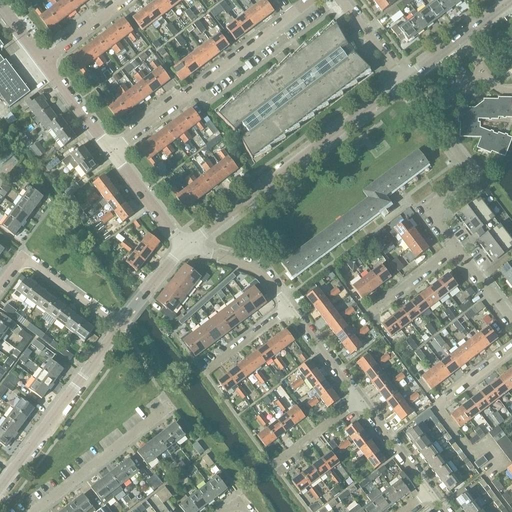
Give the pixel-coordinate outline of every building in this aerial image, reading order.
[(53,7),(49,11),(58,23),(66,17),(53,0),(48,0),(53,7)] [(59,0),(53,0),(66,17),(75,10),(67,0),(63,0),(61,2),(59,0)] [(67,0),(75,10),(83,4),(80,0),(67,0)] [(163,0),(156,0),(151,4),(161,17),(171,9),(163,0)] [(178,0),(163,0),(171,9),(180,2),(178,0)] [(264,0),(262,0),(254,7),(264,19),(273,12),(264,0)] [(392,0),(377,0),(374,2),(382,12),(394,2),(392,0)] [(436,0),(426,7),(436,20),(445,13),(436,0)] [(450,0),(436,0),(445,13),(455,6),(450,0)] [(219,5),(222,9),(227,6),(223,1),(219,5)] [(151,4),(142,11),(151,24),(161,17),(151,4)] [(227,6),(222,9),(226,14),(231,11),(227,6)] [(386,14),(390,18),(399,11),(396,6),(386,14)] [(58,23),(49,11),(44,15),(38,7),(34,10),(40,17),(40,18),(49,30),(58,23)] [(254,7),(245,14),(254,26),(264,19),(254,7)] [(426,7),(417,15),(426,27),(436,20),(426,7)] [(184,13),(188,17),(192,14),(189,9),(184,13)] [(151,24),(142,11),(132,19),(142,31),(151,24)] [(192,14),(188,17),(191,22),(196,19),(192,14)] [(245,14),(235,21),(245,34),(254,26),(245,14)] [(417,15),(407,22),(417,34),(426,27),(417,15)] [(123,19),(114,26),(123,38),(128,35),(133,42),(137,39),(132,32),(123,19)] [(193,24),(197,29),(201,25),(198,21),(193,24)] [(245,34),(235,21),(225,28),(235,41),(245,34)] [(417,34),(407,22),(398,29),(396,25),(390,29),(400,41),(405,38),(408,42),(417,34)] [(165,27),(169,32),(174,28),(170,23),(165,27)] [(335,26),(218,114),(218,113),(217,114),(235,132),(242,125),(248,133),(239,138),(252,160),(252,159),(252,158),(368,70),(369,70),(370,70),(352,52),(346,59),(343,55),(340,50),(347,46),(335,24),(335,25),(335,26)] [(201,25),(197,29),(200,34),(205,30),(201,25)] [(114,26),(105,33),(120,52),(124,49),(118,42),(123,38),(114,26)] [(174,28),(169,32),(173,37),(177,33),(174,28)] [(105,33),(97,39),(106,51),(111,47),(116,55),(122,62),(126,59),(120,52),(105,33)] [(219,33),(209,41),(219,53),(229,46),(219,33)] [(174,39),(178,43),(182,40),(179,35),(174,39)] [(97,39),(88,46),(103,65),(106,62),(101,55),(106,51),(97,39)] [(152,44),(156,49),(160,46),(156,40),(152,44)] [(182,40),(178,43),(181,48),(186,45),(182,40)] [(209,41),(200,48),(210,61),(219,53),(209,41)] [(0,95),(9,108),(30,92),(5,60),(4,61),(0,55),(0,48),(3,46),(0,42),(0,95)] [(88,46),(80,52),(89,64),(94,60),(99,68),(103,65),(88,46)] [(157,51),(161,57),(166,53),(162,48),(157,51)] [(200,48),(190,55),(200,68),(210,61),(200,48)] [(89,64),(80,52),(71,59),(80,71),(86,78),(87,77),(90,75),(84,68),(89,64)] [(144,53),(138,57),(141,62),(147,57),(144,53)] [(190,55),(181,62),(190,75),(200,68),(190,55)] [(134,60),(129,64),(133,69),(138,65),(134,60)] [(156,71),(151,75),(160,87),(169,80),(160,68),(154,61),(150,64),(156,71)] [(190,75),(181,62),(171,70),(181,82),(190,75)] [(129,64),(124,68),(127,73),(133,69),(129,64)] [(141,71),(137,74),(152,93),(160,87),(151,75),(146,78),(141,71)] [(139,84),(134,88),(143,100),(152,93),(137,74),(133,77),(139,84)] [(123,84),(120,87),(134,106),(143,100),(134,88),(129,92),(123,84)] [(122,97),(117,101),(126,113),(134,106),(120,87),(116,90),(122,97)] [(45,129),(48,127),(48,126),(58,119),(44,102),(46,101),(41,95),(32,103),(28,98),(19,105),(24,111),(29,107),(36,116),(33,118),(38,125),(40,122),(45,129)] [(126,113),(117,101),(112,104),(107,97),(103,100),(108,107),(108,108),(117,120),(126,113)] [(498,101),(498,118),(511,117),(511,97),(511,98),(511,99),(507,99),(507,98),(497,98),(497,101),(498,101)] [(498,120),(498,118),(498,101),(497,101),(492,101),(492,99),(483,99),(483,101),(483,115),(483,120),(498,120)] [(478,115),(483,115),(483,101),(474,108),(458,108),(459,108),(459,114),(458,114),(458,123),(461,123),(478,123),(478,115)] [(191,109),(182,116),(191,128),(196,124),(201,131),(205,128),(200,121),(191,109)] [(182,116),(173,122),(188,141),(192,138),(186,131),(191,128),(182,116)] [(48,126),(48,127),(56,137),(68,128),(60,117),(58,119),(48,126)] [(173,122),(165,128),(174,141),(179,137),(184,144),(188,141),(173,122)] [(479,133),(480,123),(478,123),(461,123),(461,128),(459,128),(459,137),(480,138),(482,133),(479,133)] [(68,128),(56,137),(64,147),(75,138),(68,128)] [(165,128),(156,135),(171,154),(174,152),(169,144),(174,141),(165,128)] [(498,135),(497,134),(483,129),(482,133),(480,138),(476,148),(477,148),(478,147),(483,149),(482,150),(490,153),(492,150),(498,135)] [(498,133),(497,134),(498,135),(492,150),(497,152),(496,153),(505,157),(511,138),(498,133)] [(156,135),(148,141),(157,154),(162,150),(167,157),(171,154),(156,135)] [(157,154),(148,141),(139,148),(148,160),(154,167),(158,164),(152,157),(157,154)] [(31,148),(35,153),(42,147),(38,142),(31,148)] [(230,145),(234,150),(238,147),(234,142),(230,145)] [(74,169),(78,166),(90,157),(82,146),(70,155),(62,162),(65,166),(69,163),(74,169)] [(42,147),(35,153),(39,158),(46,153),(42,147)] [(292,256),(281,264),(285,270),(287,272),(291,278),(296,274),(302,269),(313,261),(334,245),(345,237),(356,228),(367,220),(378,212),(378,213),(380,214),(380,215),(381,214),(384,218),(388,215),(385,211),(391,206),(386,199),(384,197),(395,188),(406,180),(417,172),(428,164),(418,150),(407,159),(396,167),(385,175),(374,183),(373,184),(362,192),(368,199),(357,207),(346,215),(335,223),(324,231),(313,239),(303,248),(292,256)] [(224,161),(219,164),(228,176),(237,170),(228,157),(227,158),(222,151),(218,153),(224,161)] [(78,166),(86,176),(97,167),(90,157),(78,166)] [(45,167),(49,172),(60,163),(56,158),(45,167)] [(209,161),(205,164),(220,183),(228,176),(219,164),(214,168),(209,161)] [(207,173),(202,177),(211,189),(220,183),(205,164),(201,166),(207,173)] [(7,178),(12,182),(15,177),(11,173),(7,178)] [(191,174),(188,177),(202,196),(211,189),(202,177),(197,181),(191,174)] [(92,184),(100,194),(111,185),(104,175),(92,184)] [(189,187),(185,190),(194,202),(202,196),(188,177),(184,179),(189,187)] [(10,188),(3,183),(0,187),(0,188),(2,190),(7,193),(10,188)] [(64,192),(68,197),(80,188),(76,183),(64,192)] [(27,192),(23,197),(35,207),(43,197),(27,185),(24,189),(27,192)] [(102,207),(107,204),(119,195),(111,185),(100,194),(104,199),(99,203),(102,207)] [(194,202),(185,190),(180,194),(174,187),(171,190),(176,197),(185,209),(194,202)] [(95,193),(90,197),(94,201),(98,198),(95,193)] [(107,204),(115,213),(126,205),(119,195),(107,204)] [(23,197),(15,207),(28,217),(35,207),(23,197)] [(94,201),(90,197),(85,200),(87,203),(89,205),(94,201)] [(475,233),(494,218),(478,197),(458,213),(473,234),(475,233)] [(87,203),(80,208),(83,211),(90,206),(89,205),(87,203)] [(15,207),(11,204),(8,208),(12,212),(8,217),(21,227),(28,217),(15,207)] [(126,205),(115,213),(122,223),(134,214),(126,205)] [(110,212),(105,216),(108,221),(113,217),(110,212)] [(108,221),(105,216),(100,220),(104,224),(108,221)] [(21,227),(8,217),(1,227),(14,236),(21,227)] [(494,218),(475,233),(480,239),(499,225),(494,218)] [(133,223),(137,229),(142,225),(138,220),(133,223)] [(393,229),(401,239),(413,229),(406,220),(393,229)] [(499,225),(480,239),(478,240),(494,261),(511,247),(511,241),(499,224),(499,225)] [(381,228),(370,237),(372,238),(375,242),(378,240),(379,239),(386,234),(381,228)] [(401,239),(408,249),(421,239),(413,229),(401,239)] [(148,234),(141,244),(152,253),(160,243),(148,234)] [(421,239),(408,249),(415,258),(428,249),(421,239)] [(120,245),(125,249),(128,244),(123,241),(120,245)] [(391,243),(386,247),(389,251),(394,248),(391,243)] [(128,244),(125,249),(129,253),(133,248),(128,244)] [(141,244),(133,253),(144,262),(152,253),(141,244)] [(362,249),(366,255),(370,251),(366,246),(362,249)] [(389,251),(386,247),(381,250),(385,255),(389,251)] [(144,262),(133,253),(125,263),(137,272),(144,262)] [(391,262),(398,272),(403,268),(396,258),(391,262)] [(345,262),(348,267),(353,263),(350,259),(345,262)] [(511,260),(499,271),(511,287),(511,260)] [(353,263),(348,267),(352,272),(357,268),(353,263)] [(181,271),(178,275),(195,288),(201,280),(204,282),(209,277),(197,268),(194,273),(189,269),(190,268),(185,264),(180,271),(181,271)] [(381,265),(371,272),(381,285),(390,278),(381,265)] [(371,272),(361,280),(371,292),(381,285),(371,272)] [(232,274),(227,279),(230,282),(235,277),(232,274)] [(447,274),(438,281),(448,294),(457,287),(447,274)] [(178,275),(171,283),(188,297),(195,288),(178,275)] [(21,295),(26,298),(36,285),(26,278),(14,295),(18,298),(21,295)] [(227,279),(221,283),(224,287),(230,282),(227,279)] [(242,292),(244,295),(256,310),(259,307),(260,308),(266,303),(263,298),(262,299),(260,296),(266,292),(259,283),(258,282),(256,281),(255,280),(249,285),(249,286),(242,292)] [(371,292),(361,280),(352,287),(361,299),(371,292)] [(438,281),(428,289),(438,301),(448,294),(438,281)] [(171,283),(164,292),(181,305),(188,297),(171,283)] [(221,283),(216,288),(219,291),(224,287),(221,283)] [(26,298),(36,306),(45,293),(36,285),(26,298)] [(336,287),(331,291),(335,296),(339,292),(336,287)] [(216,288),(211,293),(214,296),(219,291),(216,288)] [(306,297),(313,307),(325,298),(317,288),(306,297)] [(428,289),(419,296),(429,308),(438,301),(428,289)] [(335,296),(331,291),(327,295),(330,299),(335,296)] [(181,305),(164,292),(161,296),(160,295),(155,301),(160,305),(161,304),(165,308),(161,313),(173,322),(177,317),(174,314),(181,305)] [(36,306),(45,313),(55,300),(45,293),(36,306)] [(211,293),(205,297),(208,301),(214,296),(211,293)] [(244,295),(236,302),(247,317),(256,310),(244,295)] [(419,296),(409,303),(419,316),(429,308),(419,296)] [(205,297),(200,302),(203,306),(208,301),(205,297)] [(313,307),(321,316),(332,308),(325,298),(313,307)] [(45,313),(55,320),(65,307),(55,300),(45,313)] [(458,307),(462,313),(471,305),(467,300),(458,307)] [(200,302),(195,307),(198,310),(203,306),(200,302)] [(236,302),(227,308),(238,323),(247,317),(236,302)] [(480,302),(473,308),(463,315),(468,320),(484,307),(480,302)] [(409,303),(400,310),(410,323),(419,316),(409,303)] [(4,311),(12,318),(15,313),(17,311),(8,305),(4,311)] [(76,312),(70,308),(69,310),(65,307),(55,320),(65,327),(74,314),(76,312)] [(195,307),(189,312),(192,315),(198,310),(195,307)] [(351,307),(346,310),(349,315),(354,311),(351,307)] [(227,308),(219,315),(230,330),(238,323),(227,308)] [(321,316),(328,326),(340,317),(332,308),(321,316)] [(443,312),(447,317),(451,313),(448,309),(443,312)] [(349,315),(346,310),(341,314),(345,318),(349,315)] [(400,310),(390,318),(400,330),(410,323),(400,310)] [(189,312),(184,317),(187,320),(192,315),(189,312)] [(15,313),(12,318),(17,321),(20,316),(15,313)] [(451,313),(447,317),(450,322),(455,318),(451,313)] [(0,337),(1,338),(8,329),(11,331),(16,325),(2,314),(0,316),(0,337)] [(65,327),(74,334),(84,322),(74,314),(65,327)] [(219,315),(210,321),(221,336),(230,330),(219,315)] [(187,320),(184,317),(178,322),(181,325),(187,320)] [(328,326),(335,336),(347,327),(340,317),(328,326)] [(400,330),(390,318),(381,325),(391,338),(400,330)] [(452,324),(455,329),(460,325),(456,320),(452,324)] [(210,321),(202,328),(213,343),(221,336),(210,321)] [(84,322),(74,334),(84,342),(94,329),(84,322)] [(424,327),(428,331),(432,328),(429,323),(424,327)] [(26,328),(31,332),(35,327),(30,324),(26,328)] [(460,325),(455,329),(459,333),(464,330),(460,325)] [(365,326),(361,330),(364,334),(369,331),(365,326)] [(488,326),(478,334),(488,346),(497,339),(488,326)] [(35,327),(31,332),(36,336),(39,331),(35,327)] [(335,336),(343,346),(354,337),(347,327),(335,336)] [(202,328),(193,335),(204,349),(213,343),(202,328)] [(432,328),(428,331),(431,336),(436,333),(432,328)] [(285,329),(276,337),(284,348),(294,341),(285,329)] [(18,335),(28,342),(32,337),(22,330),(18,335)] [(364,334),(361,330),(356,333),(359,338),(364,334)] [(204,349),(193,335),(192,335),(190,332),(180,339),(183,343),(184,342),(192,352),(191,353),(194,358),(201,353),(200,352),(204,349)] [(478,334),(469,341),(478,354),(488,346),(478,334)] [(433,338),(437,343),(441,340),(438,335),(433,338)] [(276,337),(266,344),(275,356),(284,348),(276,337)] [(354,337),(343,346),(350,355),(362,347),(354,337)] [(45,343),(50,346),(54,342),(49,338),(45,343)] [(405,341),(409,346),(413,342),(410,338),(405,341)] [(31,345),(41,352),(44,347),(35,340),(31,345)] [(441,340),(437,343),(440,348),(445,344),(441,340)] [(469,341),(459,348),(469,361),(478,354),(469,341)] [(54,342),(50,346),(55,350),(59,345),(54,342)] [(413,342),(409,346),(412,351),(417,347),(413,342)] [(266,344),(256,352),(265,363),(275,356),(266,344)] [(459,348),(450,356),(459,368),(469,361),(459,348)] [(60,354),(70,361),(73,356),(64,349),(60,354)] [(414,353),(418,357),(422,354),(419,349),(414,353)] [(12,354),(16,358),(20,353),(15,350),(12,354)] [(256,352),(246,359),(255,371),(265,363),(256,352)] [(299,357),(303,362),(307,359),(303,353),(299,357)] [(386,354),(382,357),(385,362),(390,358),(386,354)] [(422,354),(418,357),(421,362),(426,359),(422,354)] [(20,360),(24,364),(28,359),(23,355),(20,360)] [(356,363),(364,373),(375,364),(368,355),(356,363)] [(450,356),(440,363),(450,375),(459,368),(450,356)] [(274,361),(277,366),(282,362),(278,357),(274,361)] [(385,362),(382,357),(377,361),(380,366),(385,362)] [(246,359),(237,366),(245,378),(255,371),(246,359)] [(50,360),(43,370),(56,379),(63,370),(50,360)] [(309,361),(298,369),(301,374),(298,377),(300,379),(300,378),(302,381),(305,379),(317,370),(309,361)] [(282,362),(277,366),(281,370),(285,367),(282,362)] [(440,363),(431,370),(440,383),(450,375),(440,363)] [(364,373),(371,383),(383,374),(375,364),(364,373)] [(237,366),(227,374),(236,385),(245,378),(237,366)] [(43,370),(36,380),(49,389),(56,379),(43,370)] [(305,379),(312,389),(324,380),(317,370),(305,379)] [(440,383),(431,370),(421,377),(431,390),(440,383)] [(254,375),(258,380),(263,377),(259,372),(254,375)] [(511,378),(507,372),(498,379),(507,392),(511,388),(511,378)] [(401,373),(396,377),(400,381),(405,378),(401,373)] [(236,385),(227,374),(217,381),(226,393),(236,385)] [(371,383),(378,392),(390,384),(383,374),(371,383)] [(9,375),(5,379),(15,387),(18,382),(9,375)] [(263,377),(258,380),(262,385),(266,381),(263,377)] [(400,381),(396,377),(392,380),(395,385),(400,381)] [(300,378),(300,379),(295,382),(299,386),(304,383),(302,381),(300,378)] [(15,387),(5,379),(2,385),(11,392),(15,387)] [(498,379),(488,386),(498,399),(507,392),(498,379)] [(49,389),(36,380),(28,389),(41,399),(49,389)] [(312,389),(320,399),(331,390),(324,380),(312,389)] [(299,386),(295,382),(291,386),(294,390),(299,386)] [(378,392),(386,402),(397,393),(390,384),(378,392)] [(488,386),(479,394),(488,406),(498,399),(488,386)] [(235,390),(239,395),(243,391),(240,387),(235,390)] [(331,390),(320,399),(327,408),(339,400),(331,390)] [(243,391),(239,395),(242,400),(247,396),(243,391)] [(416,392),(411,396),(415,400),(419,397),(416,392)] [(386,402),(393,412),(405,403),(397,393),(386,402)] [(479,394),(469,401),(479,414),(488,406),(479,394)] [(415,400),(411,396),(406,399),(410,404),(415,400)] [(315,397),(310,401),(313,406),(318,402),(315,397)] [(21,399),(14,409),(27,418),(34,409),(21,399)] [(275,403),(279,407),(283,404),(280,399),(275,403)] [(313,406),(310,401),(305,405),(309,409),(313,406)] [(469,401),(459,408),(469,421),(479,414),(469,401)] [(405,403),(393,412),(401,422),(412,413),(405,403)] [(283,404),(279,407),(282,412),(287,409),(283,404)] [(296,406),(286,414),(295,425),(305,418),(296,406)] [(469,421),(459,408),(450,415),(460,428),(469,421)] [(14,409),(7,419),(20,428),(27,418),(14,409)] [(492,415),(495,420),(500,417),(496,412),(492,415)] [(256,417),(260,422),(264,419),(260,414),(256,417)] [(286,414),(276,421),(285,433),(295,425),(286,414)] [(428,417),(433,423),(437,420),(432,414),(428,417)] [(500,417),(495,420),(499,425),(504,421),(500,417)] [(7,419),(0,427),(0,428),(12,438),(20,428),(7,419)] [(264,419),(260,422),(263,427),(268,423),(264,419)] [(276,421),(267,429),(275,440),(285,433),(276,421)] [(349,443),(352,441),(352,440),(363,432),(356,422),(344,431),(349,436),(346,439),(347,440),(349,443)] [(175,423),(165,430),(175,443),(185,435),(175,423)] [(436,426),(440,433),(444,430),(440,424),(436,426)] [(405,434),(413,444),(424,435),(417,425),(405,434)] [(473,430),(476,434),(481,431),(478,426),(473,430)] [(488,433),(492,438),(501,431),(497,426),(488,433)] [(12,438),(0,428),(0,443),(5,448),(12,438)] [(275,440),(267,429),(257,436),(266,447),(275,440)] [(165,430),(156,438),(166,450),(175,443),(165,430)] [(481,431),(476,434),(480,439),(485,436),(481,431)] [(492,438),(496,443),(505,436),(501,431),(492,438)] [(352,440),(352,441),(359,450),(371,441),(363,432),(352,440)] [(443,436),(448,442),(452,439),(447,433),(443,436)] [(413,444),(420,454),(432,445),(424,435),(413,444)] [(496,443),(499,448),(508,441),(505,436),(496,443)] [(156,438),(146,445),(156,458),(166,450),(156,438)] [(340,450),(337,447),(332,440),(327,444),(335,454),(340,450)] [(350,444),(349,443),(347,440),(342,443),(345,448),(350,444)] [(359,450),(366,460),(378,451),(371,441),(359,450)] [(499,448),(503,452),(511,445),(508,441),(499,448)] [(192,446),(199,455),(204,451),(196,442),(192,446)] [(341,452),(345,448),(342,443),(337,447),(340,450),(341,452)] [(450,446),(455,452),(459,449),(454,443),(450,446)] [(156,458),(146,445),(137,453),(147,465),(156,458)] [(420,454),(427,463),(439,454),(432,445),(420,454)] [(511,445),(503,452),(507,457),(511,453),(511,445)] [(378,451),(366,460),(374,470),(385,461),(378,451)] [(330,452),(321,459),(329,471),(339,463),(330,452)] [(458,455),(462,461),(466,458),(461,452),(458,455)] [(427,463),(434,473),(446,464),(439,454),(427,463)] [(201,458),(209,468),(214,464),(206,455),(201,458)] [(473,463),(478,469),(487,462),(483,456),(473,463)] [(129,459),(119,466),(129,479),(139,472),(129,459)] [(321,459),(311,467),(320,478),(329,471),(321,459)] [(361,459),(357,463),(360,467),(365,464),(361,459)] [(182,461),(177,465),(181,469),(185,466),(182,461)] [(465,465),(470,471),(473,468),(469,462),(465,465)] [(360,467),(357,463),(352,466),(355,471),(360,467)] [(434,473),(442,482),(453,473),(446,464),(434,473)] [(181,469),(177,465),(172,468),(176,473),(181,469)] [(119,466),(110,474),(119,486),(129,479),(119,466)] [(377,470),(380,474),(386,470),(383,466),(377,470)] [(311,467),(301,474),(310,486),(320,478),(311,467)] [(188,469),(183,473),(187,477),(191,474),(188,469)] [(328,476),(332,481),(337,477),(333,472),(328,476)] [(399,481),(390,488),(399,499),(414,488),(402,472),(398,475),(397,476),(397,477),(397,479),(397,480),(399,481)] [(187,477),(183,473),(178,476),(182,481),(187,477)] [(368,478),(370,482),(377,477),(374,473),(368,478)] [(453,473),(442,482),(449,492),(461,483),(453,473)] [(110,474),(100,481),(110,494),(119,486),(110,474)] [(155,474),(150,478),(157,487),(162,484),(155,474)] [(223,492),(227,489),(215,474),(213,476),(214,478),(207,484),(217,497),(218,498),(224,494),(223,492)] [(310,486),(301,474),(291,481),(300,493),(310,486)] [(337,477),(332,481),(336,485),(340,482),(337,477)] [(157,487),(150,478),(145,482),(153,491),(157,487)] [(491,482),(498,492),(503,488),(495,478),(491,482)] [(358,485),(361,489),(367,484),(364,480),(358,485)] [(479,483),(483,489),(487,486),(482,480),(479,483)] [(110,494),(100,481),(90,489),(100,501),(101,501),(103,504),(106,502),(107,503),(113,498),(110,494)] [(198,491),(208,504),(217,497),(207,484),(198,491)] [(386,491),(381,495),(389,507),(399,499),(390,488),(387,484),(383,487),(386,491)] [(347,490),(350,494),(356,489),(353,486),(347,490)] [(165,487),(160,491),(167,500),(172,496),(165,487)] [(309,491),(312,495),(317,492),(313,487),(309,491)] [(486,492),(491,498),(494,495),(490,489),(486,492)] [(167,500),(160,491),(155,494),(162,504),(167,500)] [(198,491),(188,499),(198,511),(208,504),(198,491)] [(463,510),(474,501),(479,497),(475,492),(471,496),(467,491),(455,500),(463,510)] [(317,492),(312,495),(316,500),(321,497),(317,492)] [(501,496),(505,501),(509,497),(506,492),(501,496)] [(337,498),(340,501),(347,497),(344,493),(337,498)] [(83,495),(73,502),(80,511),(93,511),(95,511),(92,508),(92,507),(83,495)] [(381,495),(371,502),(378,511),(382,511),(389,507),(381,495)] [(135,497),(131,501),(134,505),(139,502),(135,497)] [(197,511),(198,511),(188,499),(179,506),(182,511),(197,511)] [(493,502),(498,508),(502,505),(497,499),(493,502)] [(328,505),(331,509),(337,504),(334,500),(328,505)] [(134,505),(131,501),(126,504),(130,509),(134,505)] [(463,510),(464,511),(479,511),(481,510),(474,501),(463,510)] [(80,511),(73,502),(63,510),(65,511),(80,511)] [(378,511),(371,502),(361,510),(363,511),(378,511)]
